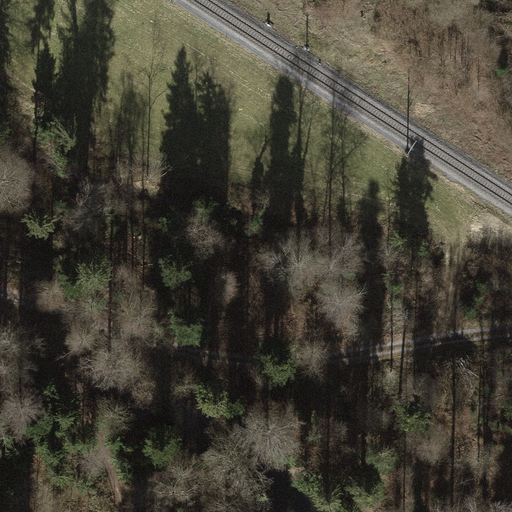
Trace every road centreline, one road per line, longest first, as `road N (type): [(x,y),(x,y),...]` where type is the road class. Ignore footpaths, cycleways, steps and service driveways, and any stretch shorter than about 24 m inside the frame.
road 1 (track): [(511,336),(229,361),(0,297)]
road 2 (track): [(0,313),(66,369),(110,458),(120,511)]
road 3 (track): [(409,343),(471,231)]
